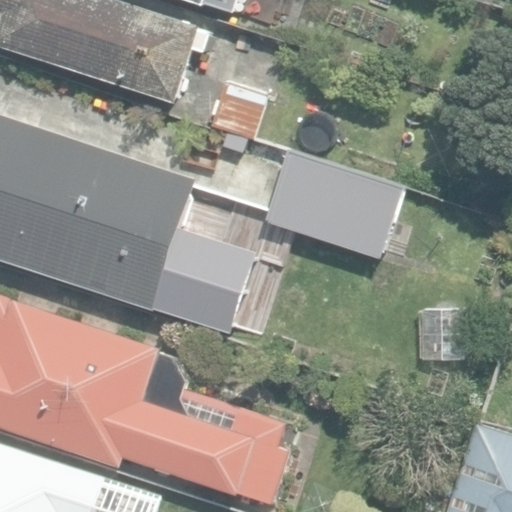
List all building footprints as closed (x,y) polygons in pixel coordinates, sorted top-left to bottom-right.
[(0,42),(180,102),(198,48),(208,52),(215,30),(123,0),(2,0),(0,7),(0,11),(2,12),(0,18),(0,39),(1,40),(0,42)] [(202,0),(238,12),(241,0),(202,0)] [(255,0),(252,12),(292,25),(300,0),(255,0)] [(217,125),(260,140),(275,97),(231,82),(217,125)] [(0,256),(159,309),(202,179),(0,112),(0,256)] [(272,220),(385,257),(408,186),(295,149),(272,220)] [(496,304),(511,299),(502,270),(487,275),(496,304)] [(245,488),(279,499),(296,450),(281,445),(289,423),(156,377),(167,346),(2,289),(0,296),(0,424),(125,468),(128,454),(243,494),(245,488)] [(425,309),(426,359),(468,358),(467,308),(425,309)] [(511,511),(511,429),(479,420),(452,511),(511,511)] [(101,511),(104,504),(103,498),(104,492),(89,487),(94,470),(0,439),(0,511),(101,511)]
